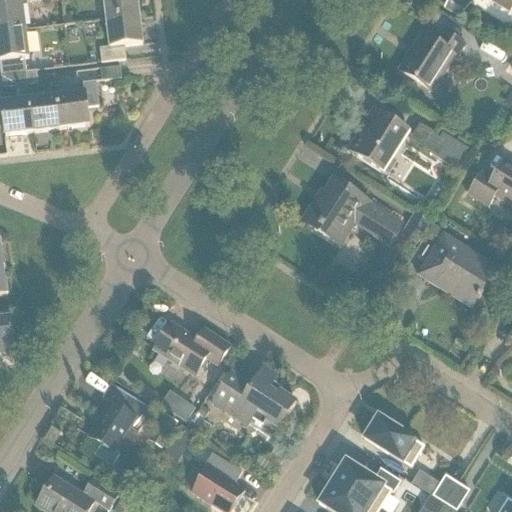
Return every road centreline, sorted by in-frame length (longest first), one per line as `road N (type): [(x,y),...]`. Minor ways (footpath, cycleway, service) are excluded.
road 1 (tertiary): [(129,258),(290,0)]
road 2 (residential): [(82,234),(227,0)]
road 3 (residential): [(348,391),(129,258)]
road 4 (tertiary): [(0,468),(129,258)]
road 5 (residential): [(348,391),(416,375),(511,429)]
road 6 (residential): [(274,511),(348,391)]
